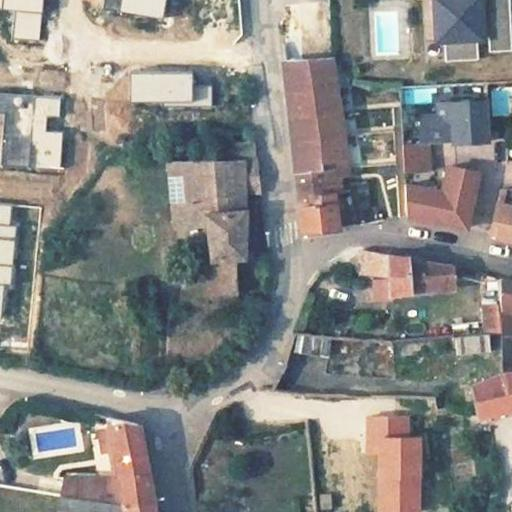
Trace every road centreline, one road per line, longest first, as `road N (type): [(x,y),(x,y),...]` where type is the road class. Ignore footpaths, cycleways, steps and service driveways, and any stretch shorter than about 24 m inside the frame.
road 1 (residential): [(288,259),(264,0)]
road 2 (unknown): [(69,0),(73,29),(100,50),(270,53)]
road 3 (residential): [(288,259),(374,235),(511,264)]
road 4 (residential): [(175,422),(255,363),(286,308),(288,259)]
road 5 (residential): [(0,377),(143,405),(175,422)]
